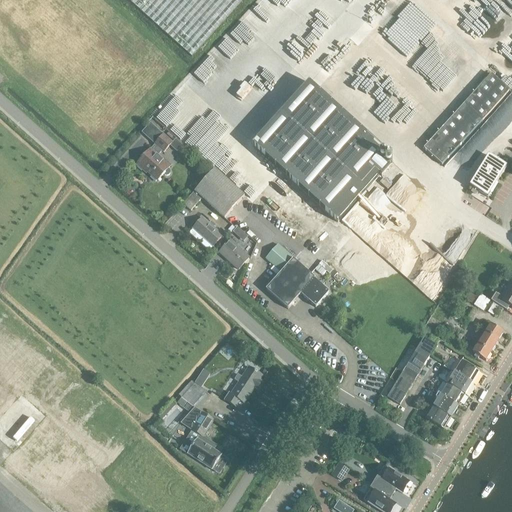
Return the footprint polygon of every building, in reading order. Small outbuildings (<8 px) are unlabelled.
[(128,0),(192,57),(243,0),(128,0)] [(264,0),(182,87),(227,92),(231,60),(251,63),(242,54),(247,51),(245,50),(249,46),(238,47),(235,42),(240,39),(239,32),(260,35),(260,30),(265,29),(269,25),(270,16),(274,13),(275,19),(289,16),(294,21),(297,19),(308,20),(309,10),(312,11),(310,0),(264,0)] [(504,35),(511,26),(511,4),(511,7),(506,7),(511,12),(511,14),(508,15),(510,22),(506,27),(501,22),(503,20),(501,17),(502,16),(494,18),(482,31),(494,41),(497,37),(504,35)] [(442,165),(509,91),(492,75),(424,149),(442,165)] [(338,223),(341,219),(380,176),(382,178),(390,169),(389,167),(388,167),(379,160),(380,159),(379,158),(384,151),(309,83),(253,146),(338,223)] [(164,153),(172,144),(150,124),(142,133),(155,145),(150,151),(137,166),(143,172),(145,170),(157,182),(170,168),(157,157),(162,152),(164,153)] [(173,165),(181,158),(178,153),(169,160),(173,165)] [(489,156),(479,171),(497,182),(507,167),(489,156)] [(215,170),(212,173),(183,205),(191,212),(202,199),(224,219),(244,197),(215,170)] [(497,182),(479,171),(470,187),(488,198),(497,182)] [(388,190),(392,185),(384,179),(380,183),(388,190)] [(269,231),(268,230),(279,218),(267,208),(257,219),(251,214),(248,218),(266,234),(269,231)] [(223,237),(213,229),(216,226),(212,222),(209,225),(203,219),(193,230),(213,248),(223,237)] [(239,271),(249,259),(230,242),(219,254),(239,271)] [(316,309),(329,293),(314,280),(315,280),(293,260),(294,260),(278,246),(266,260),(282,274),(266,291),(288,311),(301,296),(316,309)] [(323,260),(314,272),(321,278),(327,270),(331,273),(334,269),(323,260)] [(511,283),(510,282),(501,297),(496,294),(491,302),(507,311),(510,306),(511,307),(511,283)] [(464,299),(474,306),(484,312),(490,301),(481,295),(479,299),(468,292),(464,299)] [(433,328),(437,321),(432,317),(428,324),(433,328)] [(491,325),(485,335),(498,343),(503,333),(496,329),(497,327),(494,325),(493,327),(491,325)] [(427,335),(424,340),(424,339),(417,349),(430,357),(439,342),(427,335)] [(498,343),(485,335),(479,344),(492,352),(498,343)] [(492,352),(479,344),(473,354),(475,355),(474,357),(478,359),(479,358),(486,362),(492,352)] [(417,349),(415,354),(427,361),(430,357),(417,349)] [(424,366),(427,361),(415,354),(411,359),(424,366)] [(411,359),(408,364),(421,371),(424,366),(411,359)] [(462,362),(454,374),(472,385),(480,373),(462,362)] [(418,376),(421,371),(408,364),(405,369),(418,376)] [(418,376),(405,369),(402,373),(415,381),(418,376)] [(247,372),(243,378),(238,375),(235,380),(239,383),(232,395),(229,393),(225,400),(237,408),(241,401),(244,403),(260,380),(247,372)] [(402,373),(399,378),(412,386),(415,381),(402,373)] [(472,385),(454,374),(447,385),(465,396),(472,385)] [(409,391),(412,386),(399,378),(396,383),(409,391)] [(191,412),(208,392),(192,380),(180,395),(183,397),(179,402),(191,412)] [(409,391),(396,383),(393,388),(406,396),(409,391)] [(465,396),(447,385),(440,396),(458,408),(465,396)] [(403,401),(406,396),(393,388),(390,393),(403,401)] [(399,406),(403,401),(390,393),(387,398),(399,406)] [(458,408),(440,396),(433,408),(451,419),(458,408)] [(451,419),(433,408),(426,420),(444,431),(451,419)] [(214,422),(196,410),(195,409),(181,424),(199,436),(198,438),(215,449),(216,447),(203,438),(214,422)] [(180,450),(212,471),(222,456),(213,451),(215,449),(198,438),(191,433),(180,450)] [(355,485),(361,473),(339,464),(333,475),(344,480),(345,480),(355,485)] [(374,484),(391,494),(394,489),(403,494),(410,482),(384,467),(374,484)] [(177,468),(152,505),(154,506),(153,507),(157,510),(159,509),(163,511),(172,511),(174,510),(176,511),(179,511),(181,510),(183,511),(193,497),(191,495),(194,491),(189,488),(195,481),(177,468)] [(391,494),(374,484),(363,501),(381,511),(391,511),(396,505),(388,500),(391,494)] [(335,508),(341,511),(353,511),(355,508),(340,499),(335,508)]
